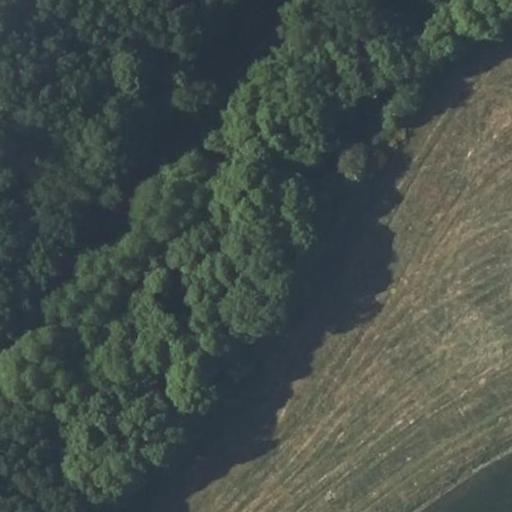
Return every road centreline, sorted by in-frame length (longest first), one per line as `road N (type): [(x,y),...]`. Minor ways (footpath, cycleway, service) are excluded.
road 1 (unclassified): [(0,342),(95,253),(300,0)]
road 2 (track): [(142,0),(93,51),(27,215),(5,337)]
